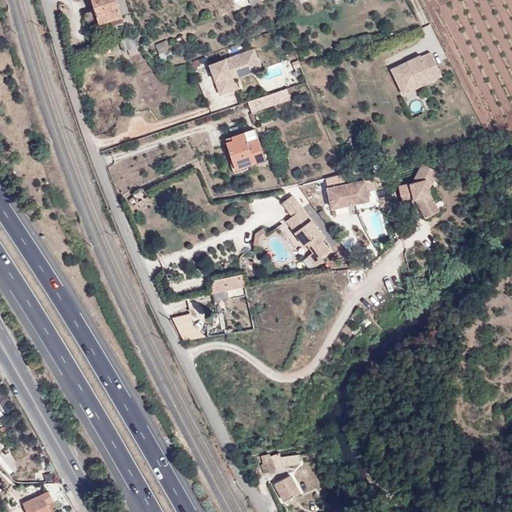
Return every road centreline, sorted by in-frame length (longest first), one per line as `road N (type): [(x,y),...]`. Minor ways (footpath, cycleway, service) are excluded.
road 1 (residential): [(47,0),(90,145),(140,269),(265,511)]
road 2 (motorway): [(185,511),(0,205)]
road 3 (motorway): [(0,258),(151,511)]
road 4 (primary): [(5,350),(96,511)]
